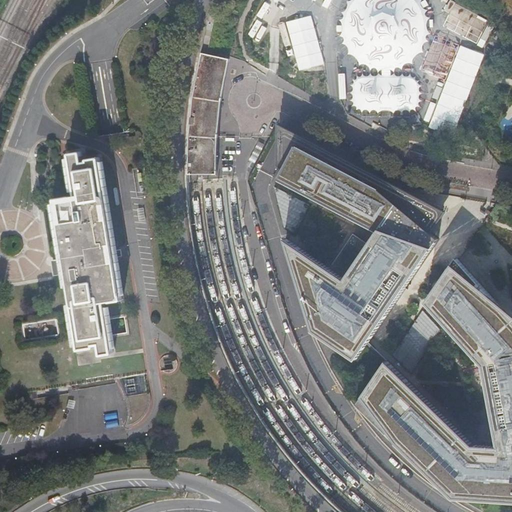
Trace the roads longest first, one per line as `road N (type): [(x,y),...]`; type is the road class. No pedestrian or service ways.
road 1 (trunk): [(329,511),(250,419),(212,341),(188,264),(178,124),(205,0)]
road 2 (residential): [(511,183),(410,161),(272,100)]
road 3 (trunk): [(244,511),(216,493),(167,481),(92,487),(36,511)]
